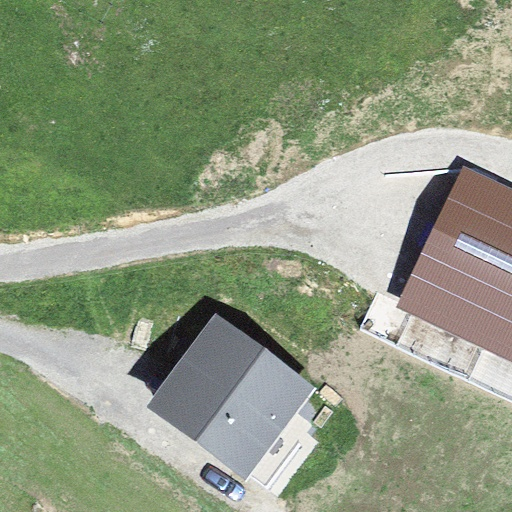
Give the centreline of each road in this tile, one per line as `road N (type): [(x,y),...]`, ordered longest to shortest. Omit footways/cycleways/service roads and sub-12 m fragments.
road 1 (track): [(511,320),(420,317),(261,256),(212,259),(169,273),(118,307),(91,330),(75,360)]
road 2 (unclassified): [(0,336),(75,360),(242,504)]
